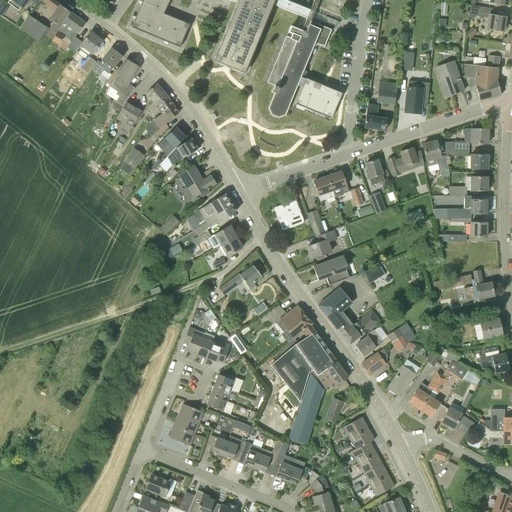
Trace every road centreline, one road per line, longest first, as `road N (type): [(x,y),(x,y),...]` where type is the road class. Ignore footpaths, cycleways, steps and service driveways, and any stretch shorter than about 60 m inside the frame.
road 1 (unclassified): [(240,196),(477,109),(507,109)]
road 2 (secondary): [(68,0),(167,83),(240,196)]
road 3 (secondary): [(399,446),(262,239)]
road 4 (track): [(0,352),(214,278)]
road 5 (unclassified): [(511,300),(504,224),(507,109)]
road 6 (unclassified): [(291,511),(141,448)]
road 7 (unclassified): [(511,475),(434,439),(399,446)]
